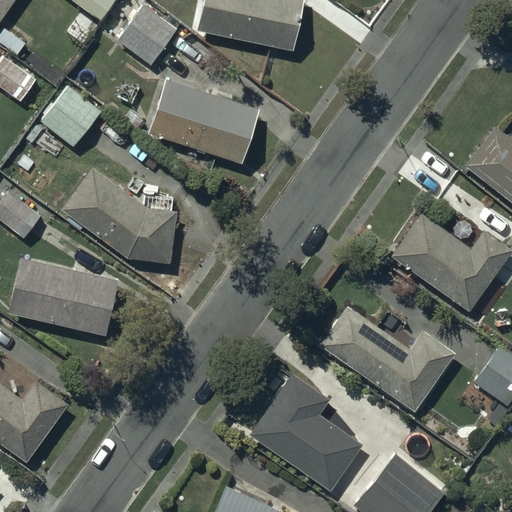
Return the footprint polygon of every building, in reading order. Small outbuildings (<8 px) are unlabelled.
[(0,0),(0,19),(13,0),(0,0)] [(70,0),(100,22),(116,0),(70,0)] [(203,0),(197,30),(292,50),(302,0),(203,0)] [(144,4),(117,40),(150,65),(177,29),(144,4)] [(0,60),(0,86),(19,101),(35,79),(4,55),(0,60)] [(166,78),(148,133),(240,163),(258,109),(166,78)] [(68,85),(40,120),(73,146),(101,111),(68,85)] [(511,138),(496,125),(464,165),(511,202),(511,138)] [(143,204),(138,200),(92,166),(61,209),(129,258),(167,262),(176,212),(172,209),(173,197),(144,191),(143,204)] [(9,192),(0,203),(0,218),(23,237),(40,215),(9,192)] [(390,255),(469,311),(511,250),(483,229),(470,247),(421,212),(390,255)] [(21,259),(8,312),(104,335),(117,282),(21,259)] [(455,353),(422,329),(409,348),(347,304),(319,344),(416,413),(454,359),(452,357),(455,353)] [(511,354),(498,345),(473,381),(507,406),(511,398),(511,354)] [(250,435),(329,490),(362,444),(318,413),(328,399),(293,374),(250,435)] [(0,383),(0,444),(24,462),(67,404),(34,380),(21,399),(0,383)] [(397,454),(354,506),(361,511),(429,511),(444,494),(397,454)] [(282,511),(226,486),(213,511),(282,511)]
